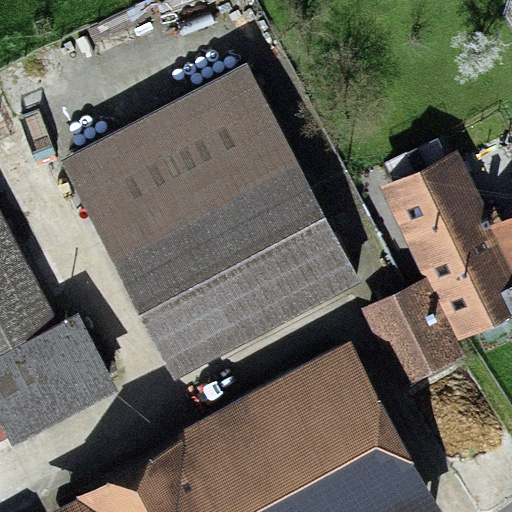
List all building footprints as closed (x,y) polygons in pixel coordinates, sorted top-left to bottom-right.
[(246,69),(60,162),(171,382),(357,288),(246,69)] [(511,285),(457,160),(393,188),(458,336),(511,312),(511,285)] [(511,218),(492,228),(511,270),(511,218)] [(0,221),(0,434),(8,450),(122,390),(83,315),(57,329),(0,221)] [(419,284),(372,307),(406,376),(453,354),(419,284)] [(425,511),(351,364),(55,511),(425,511)]
